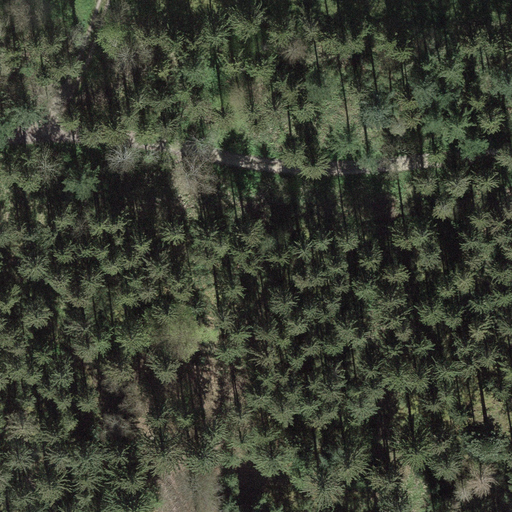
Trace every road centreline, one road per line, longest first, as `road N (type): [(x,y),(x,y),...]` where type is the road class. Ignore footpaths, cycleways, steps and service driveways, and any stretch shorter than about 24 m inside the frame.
road 1 (track): [(511,161),(344,168),(247,162),(143,140),(0,139)]
road 2 (track): [(42,135),(100,0)]
